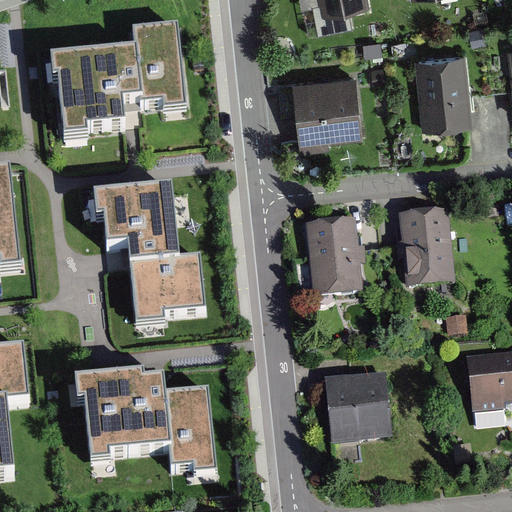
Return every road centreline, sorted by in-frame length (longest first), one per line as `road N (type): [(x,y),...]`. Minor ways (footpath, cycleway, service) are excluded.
road 1 (residential): [(260,201),(290,511)]
road 2 (residential): [(260,201),(511,173)]
road 3 (residential): [(240,0),(260,201)]
